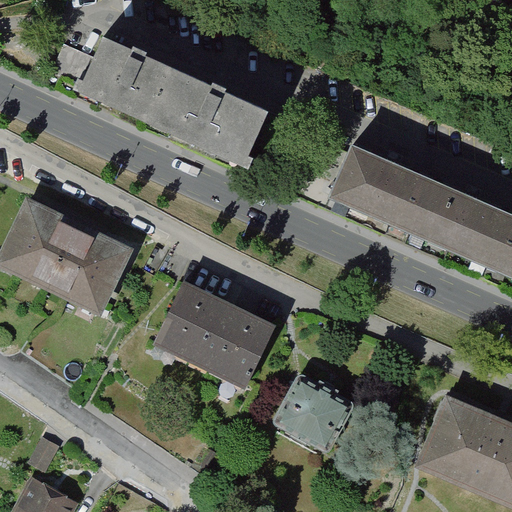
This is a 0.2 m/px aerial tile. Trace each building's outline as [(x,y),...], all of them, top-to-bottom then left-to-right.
[(110,33),(86,85),(254,164),(279,112),(110,33)] [(326,192),(511,275),(511,215),(348,142),(326,192)] [(140,247),(32,195),(0,261),(0,263),(107,315),(140,247)] [(191,280),(159,342),(252,388),(283,326),(191,280)] [(306,378),(282,422),(336,451),(360,407),(306,378)] [(511,417),(453,392),(422,461),(511,501),(511,417)] [(44,432),(30,458),(46,467),(60,441),(44,432)] [(34,472),(11,511),(74,511),(82,499),(34,472)]
